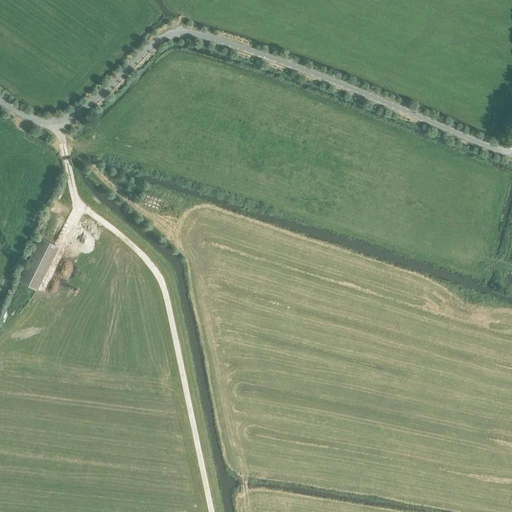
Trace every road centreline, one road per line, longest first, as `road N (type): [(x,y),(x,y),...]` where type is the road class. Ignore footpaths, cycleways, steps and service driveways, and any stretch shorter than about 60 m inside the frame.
road 1 (unclassified): [(511,154),(321,76),(178,31),(81,111),(55,122),(33,120),(0,99)]
road 2 (track): [(42,288),(79,209),(162,279),(211,511)]
road 3 (track): [(0,277),(24,207),(25,115)]
